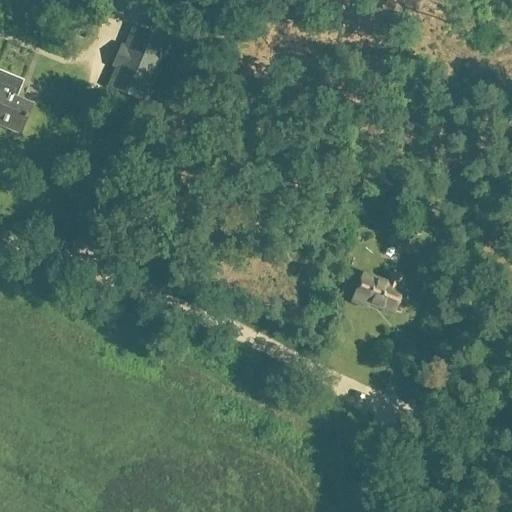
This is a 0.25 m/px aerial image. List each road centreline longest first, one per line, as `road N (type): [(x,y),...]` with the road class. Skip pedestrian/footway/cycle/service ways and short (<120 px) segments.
road 1 (track): [(372,398),(0,238)]
road 2 (track): [(75,265),(94,74),(111,0)]
road 3 (residential): [(372,398),(511,435)]
road 4 (track): [(372,398),(436,511)]
